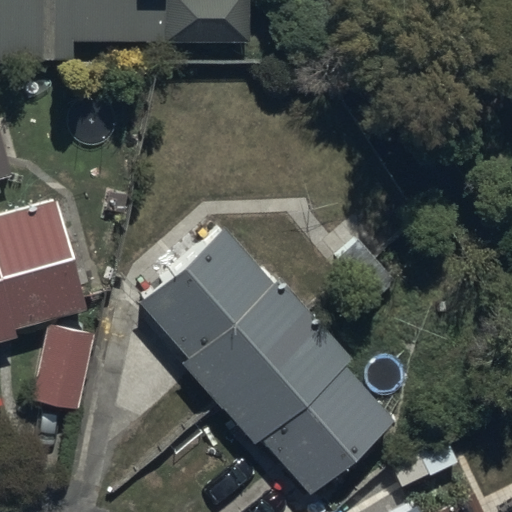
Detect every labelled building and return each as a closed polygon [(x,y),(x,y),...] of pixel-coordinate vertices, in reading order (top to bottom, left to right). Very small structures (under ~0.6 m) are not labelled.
[(243,44),(243,0),(0,0),(0,61),(69,62),(69,44),(243,44)] [(511,69),(493,83),(511,109),(511,117),(503,123),(511,135),(511,69)] [(0,342),(11,339),(9,330),(79,311),(51,203),(0,216),(0,342)] [(219,226),(131,303),(301,498),(390,421),(342,366),(347,361),(275,280),(270,284),(219,226)] [(88,331),(43,325),(32,403),(77,409),(88,331)]
